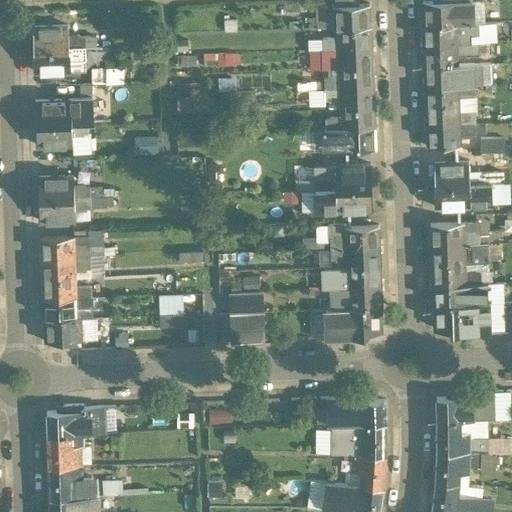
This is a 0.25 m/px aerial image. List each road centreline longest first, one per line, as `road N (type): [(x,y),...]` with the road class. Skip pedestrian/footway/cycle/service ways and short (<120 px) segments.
road 1 (residential): [(4,0),(13,355)]
road 2 (residential): [(408,339),(392,0)]
road 3 (residential): [(44,376),(383,362)]
road 4 (residential): [(401,511),(410,390)]
